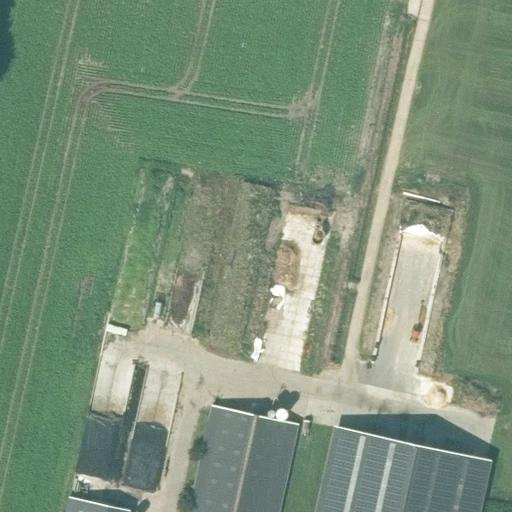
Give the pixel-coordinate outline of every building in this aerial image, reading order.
[(170,179),(141,175),(122,310),(152,314),(170,179)] [(218,309),(249,312),(253,265),(222,262),(218,309)] [(155,494),(181,374),(150,368),(124,487),(155,494)] [(189,511),(277,511),(296,424),(213,405),(189,511)] [(318,511),(475,511),(486,461),(337,428),(318,511)] [(66,511),(128,511),(129,510),(71,497),(70,497),(66,511)]
